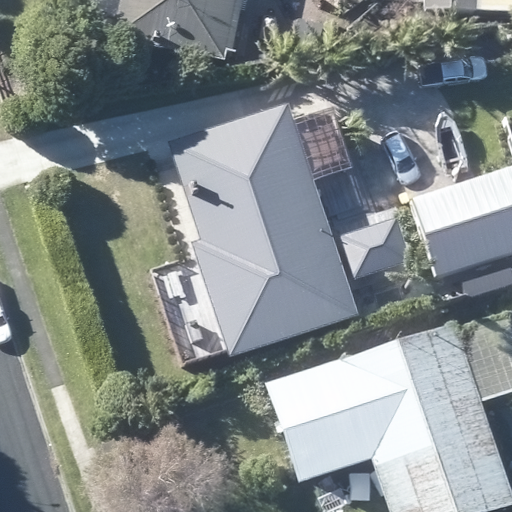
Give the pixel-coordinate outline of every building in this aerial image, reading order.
[(104,0),(98,35),(96,48),(209,69),(210,56),(256,66),(263,33),(225,25),(229,0),(104,0)] [(511,18),(511,0),(413,0),(413,15),(428,15),(511,18)] [(511,88),(511,57),(511,54),(446,65),(451,98),(511,88)] [(305,216),(275,121),(272,113),(153,151),(184,248),(175,252),(213,367),(334,326),(341,325),(339,316),(305,216)] [(422,283),(428,282),(511,254),(511,169),(454,188),(423,197),(398,206),(422,283)] [(401,299),(401,296),(402,286),(392,280),(381,284),(380,296),(385,300),(389,303),(401,299)] [(511,395),(511,373),(497,323),(444,338),(443,334),(243,392),(244,395),(246,401),(274,495),(353,471),(364,511),(495,511),(494,506),(465,410),(483,404),(511,395)]
